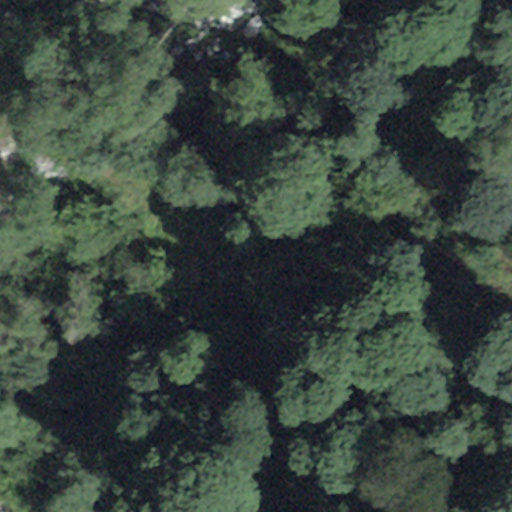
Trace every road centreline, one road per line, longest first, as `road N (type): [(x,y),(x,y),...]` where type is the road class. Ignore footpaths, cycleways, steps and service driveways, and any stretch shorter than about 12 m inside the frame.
road 1 (track): [(291,511),(225,261),(0,83)]
road 2 (track): [(119,0),(385,110)]
